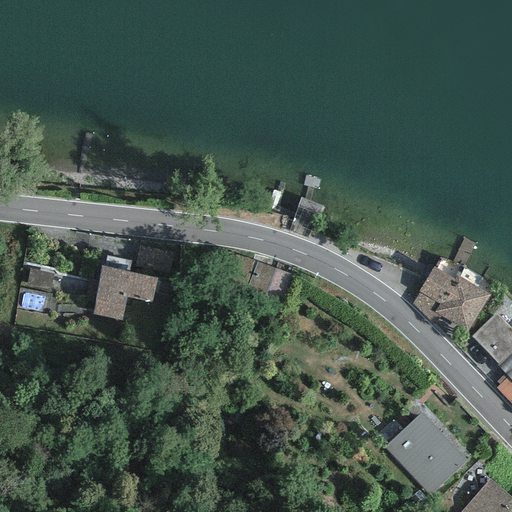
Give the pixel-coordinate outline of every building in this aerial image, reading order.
[(174,253),(139,245),(134,265),(170,273),(174,253)] [(290,275),(233,254),(222,283),(280,304),(290,275)] [(102,267),(92,315),(120,321),(125,297),(151,302),(156,278),(102,267)] [(454,279),(433,267),(412,304),(434,326),(441,316),(467,332),(489,295),(455,276),(454,279)] [(53,274),(29,268),(26,286),(50,291),(53,274)] [(511,330),(495,313),(471,337),(498,365),(497,366),(508,377),(495,388),(511,404),(511,330)] [(467,462),(421,413),(384,448),(429,497),(467,462)] [(511,502),(511,499),(489,479),(461,511),(506,511),(511,506),(511,503),(511,502)] [(429,503),(418,491),(409,499),(420,510),(429,503)]
